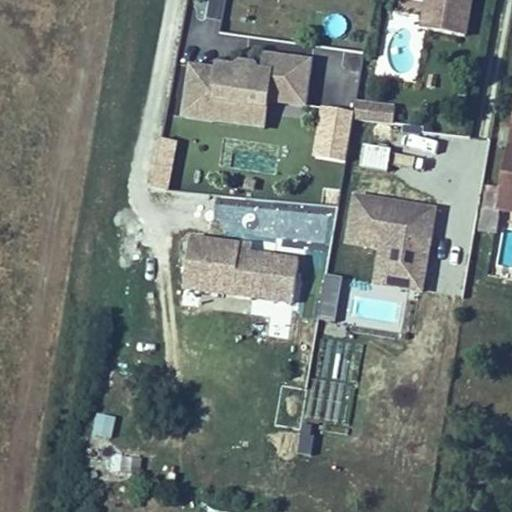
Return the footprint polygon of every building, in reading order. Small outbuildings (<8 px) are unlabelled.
[(346,0),(343,22),(386,29),(390,0),(346,0)] [(422,0),(419,29),(469,35),(473,0),(422,0)] [(495,60),(453,53),(444,113),(473,118),(476,99),(489,101),(495,60)] [(293,97),(291,116),(316,118),(318,100),(293,97)] [(393,124),(396,105),(358,98),(355,117),(393,124)] [(511,207),(511,110),(498,206),(511,207)] [(500,150),(472,146),(477,118),(473,118),(444,113),(438,112),(428,174),(425,195),(432,196),(449,199),(451,188),(493,195),(500,150)] [(316,118),(291,116),(289,132),(324,135),(326,119),(316,118)] [(477,118),(472,146),(500,150),(504,123),(477,118)] [(169,191),(180,140),(160,136),(149,187),(169,191)] [(362,143),(360,167),(390,169),(391,146),(362,143)] [(428,174),(418,173),(411,218),(428,220),(432,196),(425,195),(428,174)] [(294,302),(300,249),(186,237),(180,290),(294,302)] [(324,272),(316,317),(336,320),(344,276),(324,272)] [(376,364),(374,376),(404,381),(406,369),(376,364)] [(197,396),(193,430),(210,432),(214,399),(197,396)] [(110,438),(114,416),(94,412),(90,434),(110,438)]
